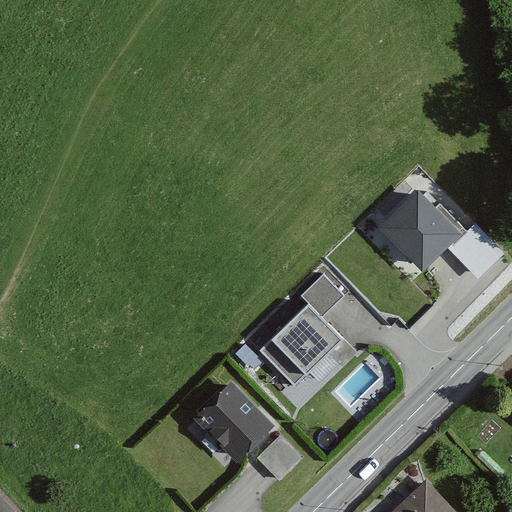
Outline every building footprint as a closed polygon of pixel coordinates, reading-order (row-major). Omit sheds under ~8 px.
[(418,189),(382,224),(423,266),(447,242),(478,274),(502,251),(475,223),(462,235),(418,189)] [(308,303),(261,348),(294,382),(341,336),(308,303)] [(197,414),(237,456),(270,423),(231,382),(197,414)] [(281,477),(303,456),(282,433),(259,454),(281,477)] [(450,511),(418,478),(383,511),(450,511)] [(0,511),(15,511),(0,495),(0,511)]
